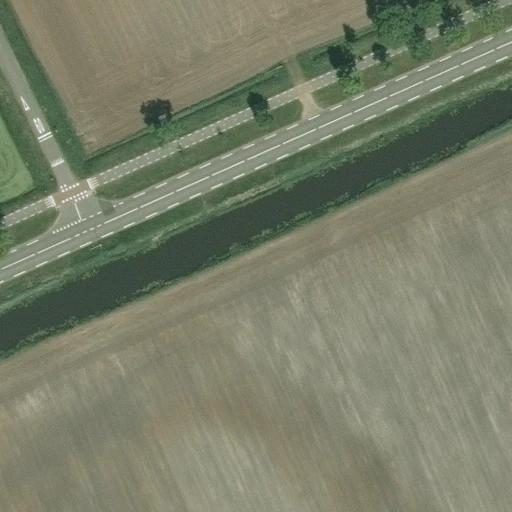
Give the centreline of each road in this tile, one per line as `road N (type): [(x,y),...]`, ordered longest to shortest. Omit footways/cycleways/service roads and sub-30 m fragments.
road 1 (secondary): [(89,229),(511,41)]
road 2 (unclassified): [(89,229),(0,47)]
